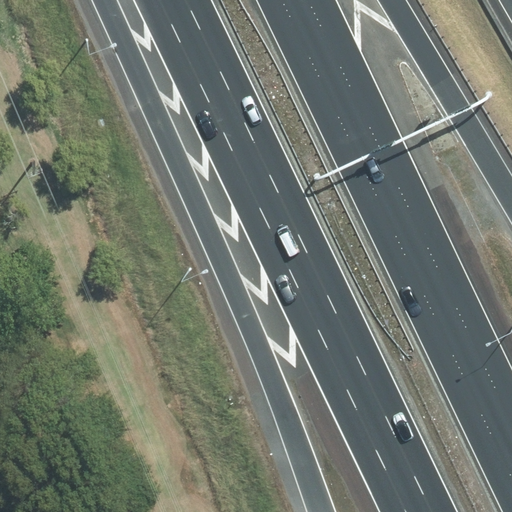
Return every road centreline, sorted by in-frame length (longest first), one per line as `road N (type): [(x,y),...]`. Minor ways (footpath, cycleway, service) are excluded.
road 1 (motorway): [(437,511),(194,0)]
road 2 (motorway): [(319,511),(186,178),(103,0)]
road 3 (motorway): [(282,0),(511,477)]
road 4 (motorway): [(404,0),(511,174)]
